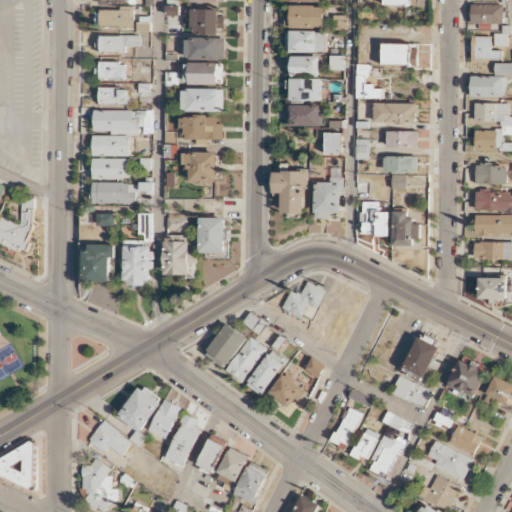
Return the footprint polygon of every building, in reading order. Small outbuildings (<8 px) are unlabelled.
[(504,6),(472,5),(472,24),(503,25),(504,6)] [(134,7),(98,7),(98,29),(134,29),(134,7)] [(324,7),(291,7),(290,16),(286,16),(285,29),(324,29),(324,7)] [(224,9),(191,9),(191,34),(224,34),(224,9)] [(346,16),(333,17),(333,31),(347,31),(346,16)] [(287,32),(286,53),(326,54),(327,33),(287,32)] [(140,45),(140,35),(100,35),(100,52),(128,52),(128,45),(140,45)] [(508,47),(508,35),(495,35),(495,47),(508,47)] [(503,52),(492,51),(492,37),(474,37),(473,60),(502,60),(503,52)] [(225,59),(225,38),(188,38),(188,59),(225,59)] [(383,65),(412,65),(412,45),(384,45),(383,65)] [(319,77),(319,58),(289,57),(288,77),(319,77)] [(330,70),(344,70),(344,57),(331,57),(330,70)] [(125,61),(98,61),(98,79),(125,79),(125,61)] [(224,84),(224,63),(187,63),(187,84),(224,84)] [(511,63),(496,64),(496,77),(511,76),(511,63)] [(357,99),(383,100),(384,90),(374,90),(374,85),(367,85),(368,68),(358,68),(357,99)] [(471,98),(506,98),(506,77),(472,77),(471,98)] [(321,102),(322,80),(292,79),(291,101),(321,102)] [(129,87),(100,87),(100,104),(129,104),(129,87)] [(183,111),(224,111),(224,89),(183,89),(183,111)] [(375,124),(418,125),(418,105),(375,104),(375,124)] [(476,150),(511,150),(511,143),(504,144),(504,136),(511,135),(511,117),(510,118),(510,104),(476,104),(476,122),(502,123),(502,131),(476,131),(476,150)] [(321,127),(321,106),(285,106),(285,127),(321,127)] [(139,126),(145,126),(145,118),(138,118),(138,112),(95,111),(95,133),(139,134),(139,126)] [(186,141),(200,140),(200,146),(209,145),(209,141),(222,140),(222,117),(181,118),(181,129),(186,129),(186,141)] [(419,133),(387,132),(387,149),(418,150),(419,133)] [(326,155),(342,155),(342,134),(326,134),(326,155)] [(130,157),(129,136),(93,137),(94,157),(130,157)] [(192,182),(218,183),(219,154),(185,153),(185,171),(192,171),(192,182)] [(418,174),(418,158),(385,157),(385,174),(418,174)] [(93,179),(129,180),(130,160),(94,159),(93,179)] [(507,185),(507,166),(477,166),(476,185),(507,185)] [(341,185),(341,169),(331,169),(332,182),(337,182),(338,185),(341,185)] [(305,214),(306,173),(274,172),(273,197),(283,197),(282,214),(305,214)] [(407,176),(393,176),(392,190),(407,191),(407,176)] [(93,203),(137,204),(137,184),(93,183),(93,203)] [(341,185),(316,184),(315,219),(331,220),(331,214),(341,214),(341,185)] [(511,211),(511,193),(476,193),(476,211),(511,211)] [(35,200),(22,199),(22,224),(19,224),(1,217),(0,219),(0,243),(18,250),(29,250),(30,238),(34,227),(35,200)] [(362,236),(389,236),(390,213),(379,213),(379,203),(363,203),(362,236)] [(395,212),(394,250),(421,251),(421,222),(408,222),(408,212),(395,212)] [(116,227),(116,215),(95,214),(95,227),(116,227)] [(152,215),(138,215),(139,235),(145,235),(145,243),(152,242),(152,215)] [(511,215),(476,216),(476,236),(511,235),(511,215)] [(201,254),(217,254),(217,258),(227,258),(228,219),(201,218),(201,254)] [(164,275),(189,276),(190,264),(198,265),(198,256),(189,255),(190,239),(166,238),(164,275)] [(125,281),(131,281),(131,289),(145,289),(145,282),(153,282),(153,247),(143,247),(143,242),(125,242),(125,281)] [(511,243),(475,243),(475,259),(511,260),(511,243)] [(85,251),(85,283),(113,283),(112,259),(116,259),(116,245),(91,246),(91,251),(85,251)] [(508,300),(508,279),(481,279),(481,300),(497,300),(508,300)] [(292,291),(284,310),(303,319),(309,305),(319,309),(327,291),(308,282),(302,296),(292,291)] [(268,324),(251,313),(244,324),(261,335),(268,324)] [(229,369),(247,337),(226,325),(207,357),(229,369)] [(266,348),(248,338),(229,373),(247,383),(266,348)] [(403,375),(425,384),(440,347),(418,338),(403,375)] [(263,397),(284,366),(269,355),(247,386),(263,397)] [(305,371),(320,379),(326,366),(311,359),(305,371)] [(474,399),(487,374),(462,361),(448,386),(474,399)] [(297,400),(301,403),(308,393),(284,375),(270,394),(290,409),(297,400)] [(510,404),(511,397),(511,383),(494,378),(488,397),(510,404)] [(426,408),(432,390),(399,379),(393,396),(426,408)] [(141,434),(163,405),(141,388),(119,417),(137,432),(130,440),(140,447),(147,438),(141,434)] [(376,402),(353,390),(349,398),(371,410),(376,402)] [(182,409),(165,401),(151,431),(168,439),(182,409)] [(333,444),(347,450),(364,415),(350,408),(333,444)] [(396,432),(397,430),(408,434),(413,423),(387,413),(382,427),(396,432)] [(198,421),(186,416),(166,459),(185,468),(203,429),(196,426),(198,421)] [(109,448),(123,458),(133,443),(104,422),(89,443),(105,454),(109,448)] [(475,456),(483,438),(458,427),(450,444),(475,456)] [(354,458),(368,463),(379,435),(365,429),(354,458)] [(373,461),(375,462),(371,471),(390,479),(405,440),(397,437),(396,440),(383,435),(373,461)] [(215,473),(228,443),(212,436),(199,467),(215,473)] [(474,460),(435,442),(427,459),(432,461),(429,467),(463,483),(474,460)] [(220,475),(239,483),(250,457),(231,449),(220,475)] [(409,459),(425,467),(428,461),(412,453),(409,459)] [(110,465),(94,465),(94,466),(84,466),(84,511),(108,511),(108,504),(118,504),(118,490),(113,490),(113,477),(110,477),(110,465)] [(235,496),(255,505),(269,477),(249,467),(235,496)] [(432,490),(424,487),(420,500),(452,510),(459,485),(435,478),(432,490)] [(293,511),(316,511),(320,504),(301,495),(293,511)]
